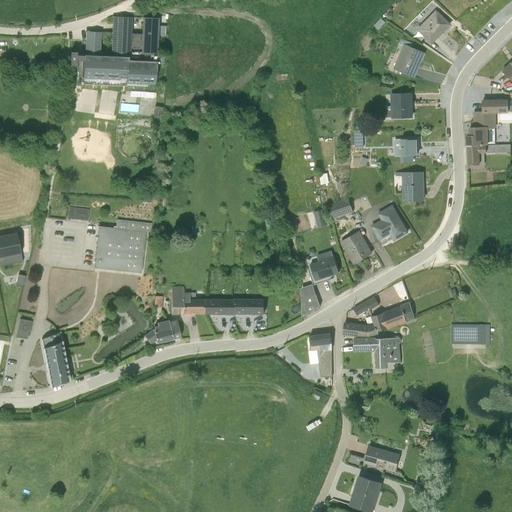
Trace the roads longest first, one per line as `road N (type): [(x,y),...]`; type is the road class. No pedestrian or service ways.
road 1 (residential): [(325,323),(437,246),(450,214),(451,100),(466,72),(511,26)]
road 2 (residential): [(0,416),(70,410),(183,366),(261,354),(325,323)]
road 3 (track): [(123,16),(246,24),(258,47),(250,74),(220,97),(169,112)]
road 4 (residential): [(311,511),(335,439),(325,323)]
road 5 (unclassified): [(0,37),(71,34),(123,16)]
